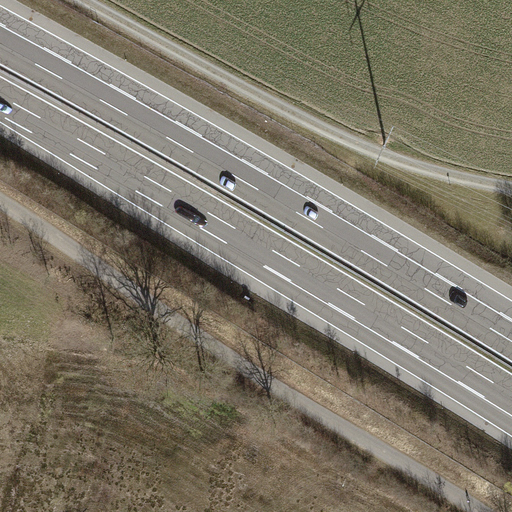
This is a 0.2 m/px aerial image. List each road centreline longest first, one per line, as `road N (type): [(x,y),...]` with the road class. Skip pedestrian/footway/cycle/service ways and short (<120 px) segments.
road 1 (track): [(0,200),(288,395),(480,511)]
road 2 (track): [(80,0),(373,151),(511,188)]
road 3 (motorway): [(0,98),(400,327)]
road 4 (motorway): [(342,239),(0,44)]
road 5 (motorway): [(511,341),(342,239)]
road 6 (motorway): [(511,328),(342,239)]
road 7 (motorway): [(400,327),(511,413)]
road 8 (motorway): [(400,327),(511,397)]
